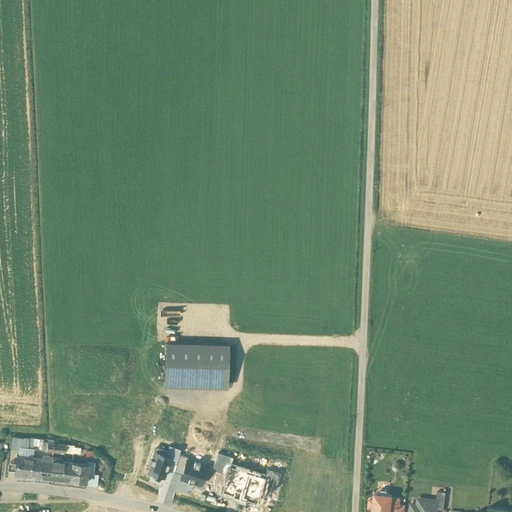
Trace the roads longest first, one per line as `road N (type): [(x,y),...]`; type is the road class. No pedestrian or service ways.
road 1 (unclassified): [(355,511),(375,0)]
road 2 (track): [(26,0),(44,364)]
road 3 (residential): [(166,511),(0,487)]
